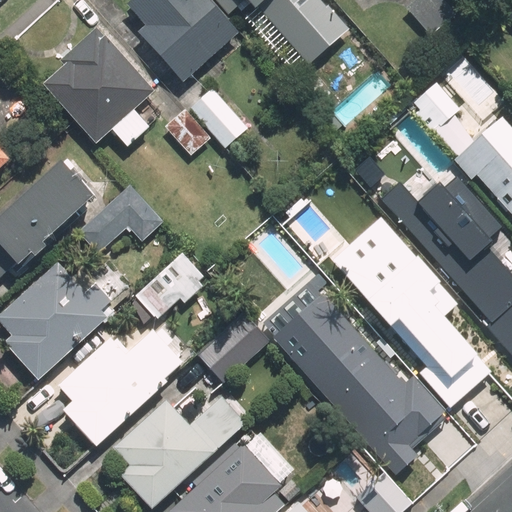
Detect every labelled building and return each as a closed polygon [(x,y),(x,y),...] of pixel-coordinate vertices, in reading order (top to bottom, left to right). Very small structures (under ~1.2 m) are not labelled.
[(234,33),(204,0),(130,0),(124,6),(142,27),(135,32),(179,82),(234,33)] [(348,38),(317,0),(234,0),(298,78),(348,38)] [(452,11),(441,0),(412,0),(404,7),(428,33),(452,11)] [(125,146),(147,127),(131,109),(151,91),(91,29),(59,60),(63,64),(41,82),(94,143),(110,128),(125,146)] [(189,107),(225,148),(245,131),(208,89),(189,107)] [(181,110),(163,126),(190,157),(208,141),(181,110)] [(511,125),(503,115),(456,157),(472,175),(477,171),(511,210),(511,125)] [(28,261),(45,246),(41,242),(92,197),(59,160),(0,213),(0,276),(8,269),(18,279),(32,266),(28,261)] [(448,185),(439,179),(414,200),(400,184),(385,197),(511,342),(511,263),(487,236),(501,224),(459,175),(448,185)] [(163,222),(132,188),(83,232),(102,252),(130,226),(143,240),(163,222)] [(452,313),(463,303),(383,216),(334,261),(430,365),(424,370),(454,402),(498,363),(452,313)] [(185,256),(139,298),(163,325),(201,291),(210,282),(185,256)] [(85,295),(57,264),(0,315),(0,317),(15,334),(5,342),(38,378),(105,317),(99,311),(109,301),(96,286),(85,295)] [(329,285),(272,335),(379,458),(382,455),(389,462),(449,410),(413,368),(407,374),(329,285)] [(267,343),(242,316),(198,357),(222,383),(267,343)] [(181,359),(154,329),(128,352),(114,337),(60,385),(74,400),(64,409),(96,444),(159,386),(155,382),(181,359)] [(120,473),(150,508),(246,421),(223,396),(191,425),(168,401),(116,449),(130,464),(120,473)] [(246,429),(222,450),(234,463),(258,442),(246,429)] [(221,463),(169,511),(276,511),(285,503),(260,476),(245,489),(221,463)] [(382,470),(365,486),(388,511),(397,511),(410,501),(382,470)] [(306,511),(298,503),(287,511),(306,511)]
